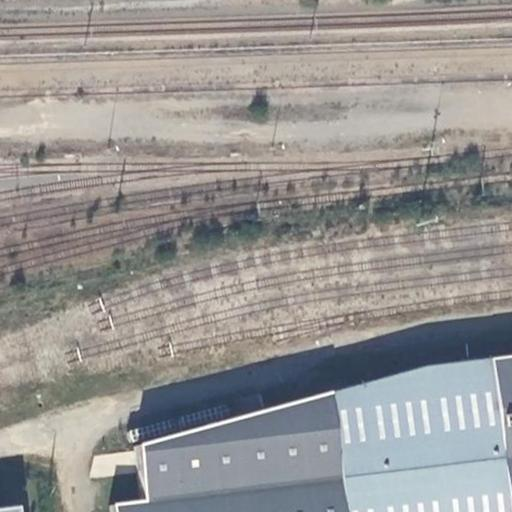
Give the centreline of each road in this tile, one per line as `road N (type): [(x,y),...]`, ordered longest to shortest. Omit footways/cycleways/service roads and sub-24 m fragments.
road 1 (track): [(63,433),(348,333),(511,314)]
road 2 (track): [(0,452),(63,433),(73,511)]
